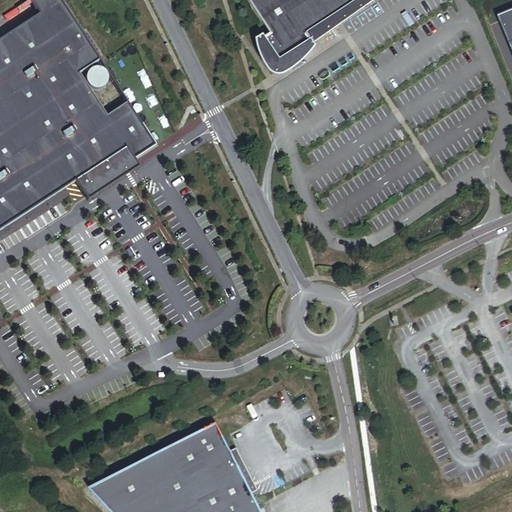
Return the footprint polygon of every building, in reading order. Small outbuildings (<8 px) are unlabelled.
[(152,149),(56,0),(37,0),(32,3),(42,18),(0,44),(0,231),(71,186),(79,198),(82,203),(134,170),(129,163),(152,149)] [(246,0),(273,41),(268,44),(284,68),(315,47),(310,41),(372,0),(246,0)] [(511,11),(498,18),(511,49),(511,11)] [(284,68),(268,44),(260,49),(263,60),(267,71),(274,81),(277,84),(281,84),(286,84),(292,82),(302,74),(311,65),(316,58),(319,55),(317,52),(315,47),(284,68)] [(255,511),(253,507),(210,427),(77,494),(93,511),(255,511)]
